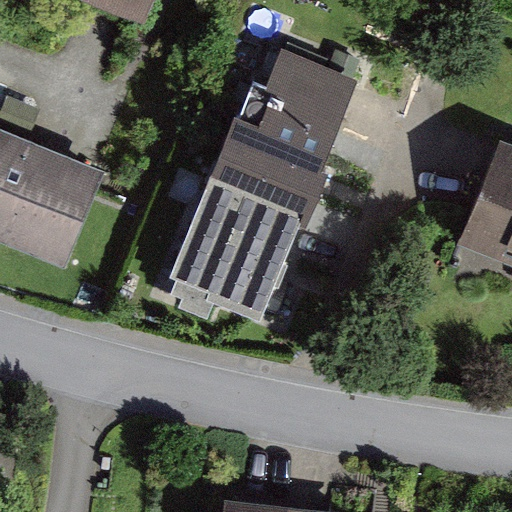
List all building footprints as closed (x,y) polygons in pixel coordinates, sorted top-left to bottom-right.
[(148,0),(85,0),(142,20),(148,0)] [(354,84),(282,56),(252,133),(225,123),(198,190),(297,228),(354,84)] [(103,171),(0,132),(0,235),(69,261),(103,171)] [(511,144),(503,141),(468,242),(511,257),(511,144)] [(320,511),(221,499),(219,511),(320,511)]
